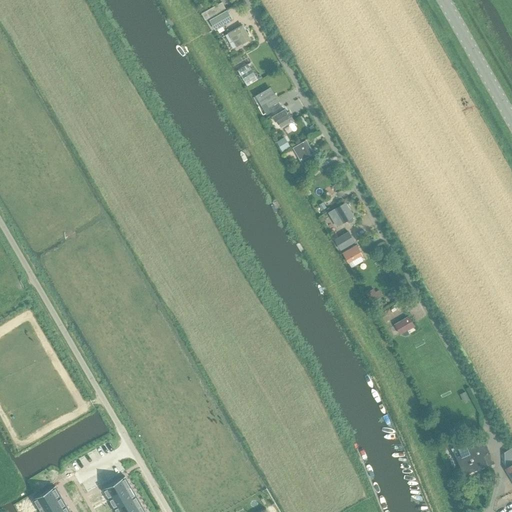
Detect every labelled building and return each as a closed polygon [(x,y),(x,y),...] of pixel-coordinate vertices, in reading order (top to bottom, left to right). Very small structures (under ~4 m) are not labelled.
[(205,20),(225,9),(222,2),(202,14),(205,20)] [(211,20),(216,29),(232,20),(227,11),(211,20)] [(237,46),(250,39),(242,25),(229,33),(237,46)] [(248,65),(237,71),(247,87),(257,80),(248,65)] [(270,86),(255,95),(261,105),(266,114),(272,110),(273,111),(281,106),(278,101),(275,96),(273,91),(270,86)] [(282,128),(294,121),(289,113),(287,114),(285,110),(272,117),(275,122),(278,121),(282,128)] [(276,142),(276,143),(280,149),(281,152),(282,152),(290,147),(285,137),(276,142)] [(303,166),(315,159),(306,143),(294,150),(303,166)] [(302,174),(296,177),(299,183),(305,179),(302,174)] [(343,180),(333,186),(335,191),(345,185),(343,180)] [(337,226),(346,221),(348,222),(350,223),(352,222),(353,221),(354,219),(353,217),(354,216),(349,208),(350,207),(350,206),(349,204),(348,203),(347,204),(346,203),(341,205),(341,204),(339,205),(339,206),(329,212),(337,226)] [(354,244),(348,234),(335,242),(341,252),(354,244)] [(356,246),(343,254),(348,263),(361,255),(356,246)] [(374,290),(365,294),(370,303),(379,299),(376,293),(374,290)] [(408,317),(395,325),(400,334),(402,336),(405,336),(407,336),(409,335),(407,330),(414,326),(408,317)] [(469,400),(465,392),(460,395),(464,403),(469,400)] [(487,464),(493,462),(483,437),(452,451),(465,481),(489,470),(487,464)] [(125,476),(103,489),(108,498),(130,486),(125,477),(125,476)] [(40,495),(33,499),(39,508),(60,496),(55,487),(55,486),(40,495)] [(130,486),(108,498),(114,508),(135,495),(130,486)] [(135,495),(114,508),(116,511),(127,511),(141,504),(135,495)] [(60,496),(39,508),(40,511),(53,511),(66,505),(60,496)]
